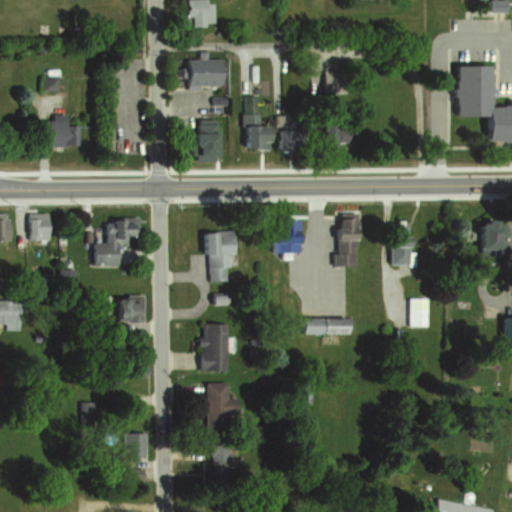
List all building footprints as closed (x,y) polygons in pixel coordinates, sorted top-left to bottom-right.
[(59,0),(39,0),(40,10),(60,10),(59,0)] [(174,0),(175,26),(207,26),(206,0),(174,0)] [(217,86),(217,59),(176,59),(175,86),(217,86)] [(38,77),(39,89),(53,89),(52,77),(38,77)] [(233,112),(233,148),(262,148),(262,126),(252,126),(253,113),(249,113),(249,97),(237,96),(237,112),(233,112)] [(511,112),(511,142),(496,143),(494,113),(511,112)] [(44,146),(78,145),(77,125),(63,125),(63,114),(43,114),(44,146)] [(181,133),(182,162),(210,161),(209,119),(188,119),(188,133),(181,133)] [(310,123),(310,146),(338,146),(338,123),(310,123)] [(349,265),(349,212),(326,212),(326,265),(349,265)] [(24,213),(24,239),(46,239),(46,213),(24,213)] [(133,234),(133,217),(101,217),(101,242),(88,242),(88,265),(113,265),(113,243),(123,243),(123,234),(133,234)] [(293,251),(293,218),(265,218),(265,256),(286,256),(286,251),(293,251)] [(468,248),(493,248),(493,219),(468,219),(468,248)] [(383,264),(399,264),(399,223),(379,223),(379,244),(383,244),(383,264)] [(201,254),(201,281),(223,281),(223,230),(192,230),(192,254),(201,254)] [(57,269),(57,284),(71,284),(71,269),(57,269)] [(220,305),(220,294),(205,294),(205,305),(220,305)] [(139,321),(139,295),(106,295),(106,321),(139,321)] [(18,330),(18,299),(0,298),(0,321),(3,322),(3,330),(18,330)] [(401,325),(420,325),(420,298),(401,298),(401,325)] [(350,317),(291,317),(291,332),(350,332),(350,317)] [(511,317),(511,342),(497,342),(498,317),(511,317)] [(222,369),(222,323),(194,323),(194,369),(222,369)] [(145,355),(125,355),(125,374),(145,374),(145,355)] [(200,381),(200,426),(230,426),(230,398),(224,398),(224,381),(200,381)] [(290,402),(305,402),(305,382),(290,382),(290,402)] [(76,402),(76,414),(88,414),(88,401),(76,402)] [(118,432),(118,457),(142,457),(142,432),(118,432)] [(197,462),(197,478),(226,477),(225,442),(205,442),(205,461),(197,462)] [(120,480),(141,480),(141,468),(120,468),(120,480)]
